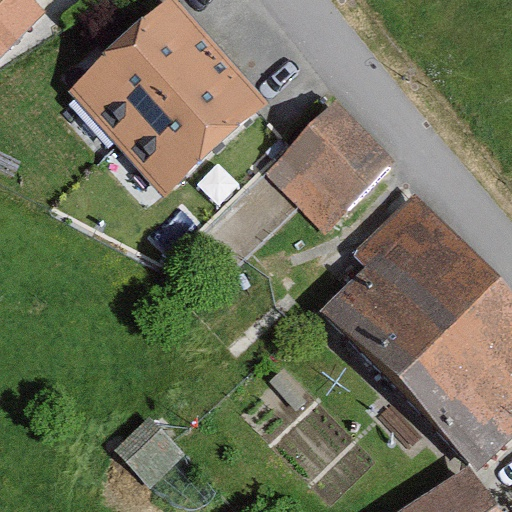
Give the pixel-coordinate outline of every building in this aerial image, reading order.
[(0,0),(0,56),(43,13),(29,0),(0,0)] [(173,2),(72,94),(165,198),(267,106),(173,2)] [(393,166),(336,109),(271,173),(327,230),(393,166)] [(369,266),(322,309),(475,473),(511,438),(511,304),(415,201),(358,254),(369,266)] [(118,452),(150,486),(183,455),(151,421),(118,452)] [(407,511),(495,511),(469,471),(407,511)]
